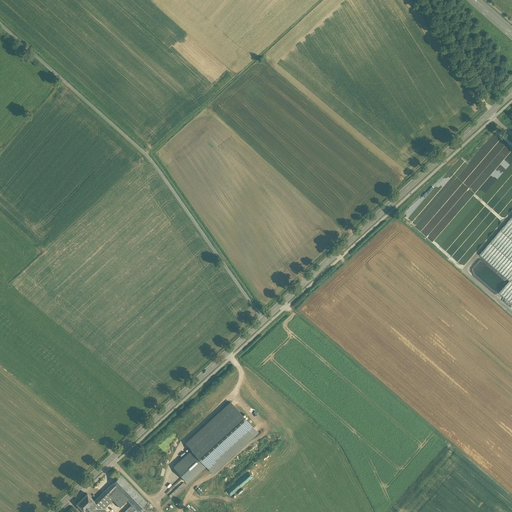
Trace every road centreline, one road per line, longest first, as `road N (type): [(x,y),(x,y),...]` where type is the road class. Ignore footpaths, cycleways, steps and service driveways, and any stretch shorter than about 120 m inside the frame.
road 1 (unclassified): [(263,320),(147,153),(0,22)]
road 2 (tertiary): [(488,114),(263,320)]
road 3 (tertiary): [(263,320),(50,511)]
road 4 (track): [(419,0),(491,111)]
